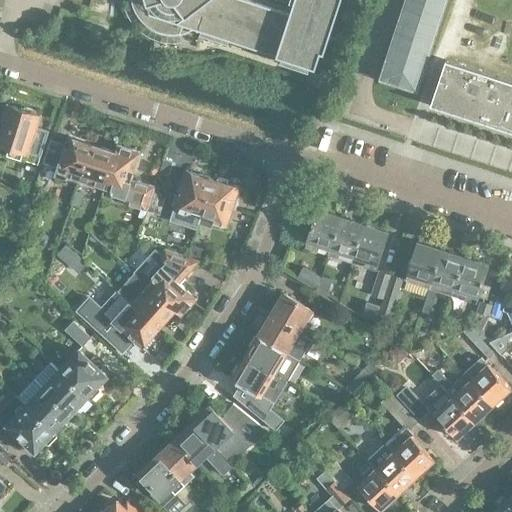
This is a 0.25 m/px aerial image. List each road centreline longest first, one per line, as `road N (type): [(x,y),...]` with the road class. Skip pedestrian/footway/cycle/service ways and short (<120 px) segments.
road 1 (residential): [(59,511),(137,433),(242,296),(297,158)]
road 2 (residential): [(297,158),(0,61)]
road 3 (residential): [(511,222),(297,158)]
